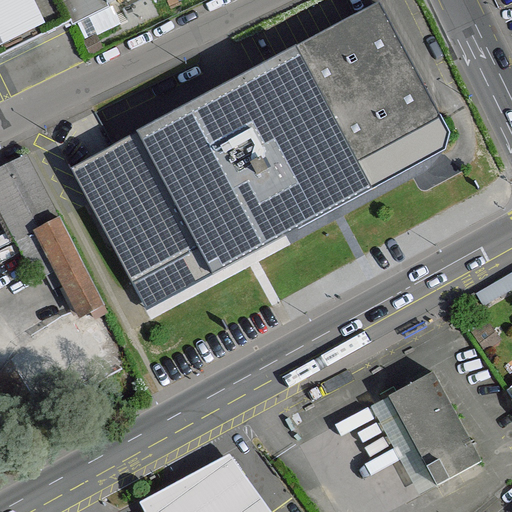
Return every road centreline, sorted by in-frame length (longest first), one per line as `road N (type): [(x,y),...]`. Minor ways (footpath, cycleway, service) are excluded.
road 1 (secondary): [(511,237),(12,511)]
road 2 (unclassified): [(263,0),(0,127)]
road 3 (unknown): [(33,111),(117,291)]
